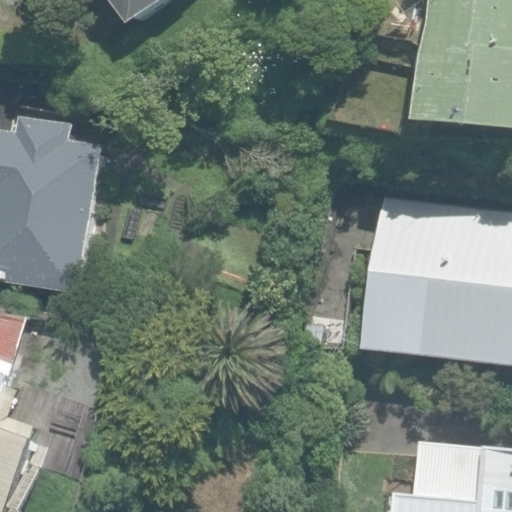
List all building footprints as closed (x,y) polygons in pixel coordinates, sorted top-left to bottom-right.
[(123,0),(144,27),(180,0),(123,0)] [(511,0),(436,0),(425,124),(511,132),(511,0)] [(0,280),(91,296),(110,188),(117,149),(79,143),(81,130),(28,121),(25,136),(0,131),(0,280)] [(371,350),(511,366),(511,211),(390,196),(371,350)] [(0,367),(18,374),(36,319),(0,314),(0,367)] [(0,498),(20,506),(44,440),(40,438),(43,430),(14,419),(24,391),(14,387),(17,376),(18,375),(0,368),(0,498)] [(511,511),(511,443),(423,437),(419,489),(398,487),(396,511),(511,511)]
